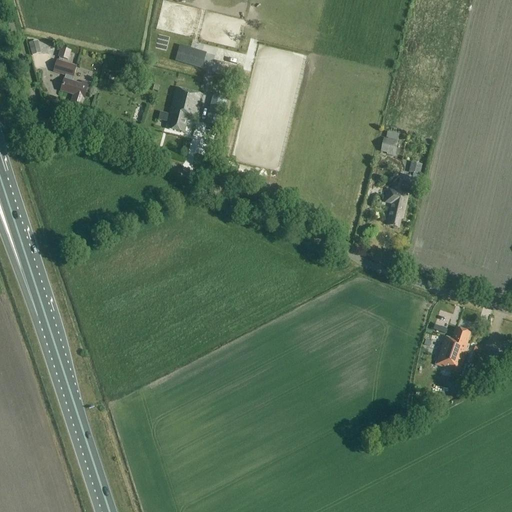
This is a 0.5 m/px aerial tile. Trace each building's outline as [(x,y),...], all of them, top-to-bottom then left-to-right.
[(38,42),(29,44),(32,56),(41,54),(38,42)] [(179,46),(175,64),(177,64),(202,71),(205,62),(207,54),(179,46)] [(58,58),(69,62),(71,52),(60,49),(58,58)] [(72,82),(77,67),(57,61),(53,73),(66,76),(61,92),(74,96),(71,104),(81,107),(83,99),(84,99),(89,84),(82,82),(82,85),(72,82)] [(202,95),(176,89),(169,115),(171,115),(168,130),(184,134),(188,120),(196,122),(202,95)] [(386,139),(390,140),(398,142),(399,136),(387,133),(386,139)] [(397,143),(390,141),(383,140),(381,152),(387,153),(387,155),(394,156),(397,143)] [(400,181),(406,167),(398,164),(392,178),(400,181)] [(413,175),(412,179),(404,177),(402,186),(416,189),(421,166),(410,164),(408,174),(413,175)] [(407,195),(389,191),(386,203),(392,204),(388,225),(397,227),(400,217),(402,218),(407,195)] [(434,324),(432,330),(444,333),(446,328),(434,324)] [(471,334),(456,329),(453,340),(445,338),(436,365),(460,373),(469,346),(467,345),(471,334)] [(473,353),(480,356),(482,350),(475,347),(473,353)] [(506,369),(510,358),(492,352),(488,363),(506,369)] [(462,381),(468,390),(479,384),(480,386),(487,382),(481,373),(475,377),(474,375),(462,381)] [(336,447),(327,450),(329,456),(338,453),(336,447)]
